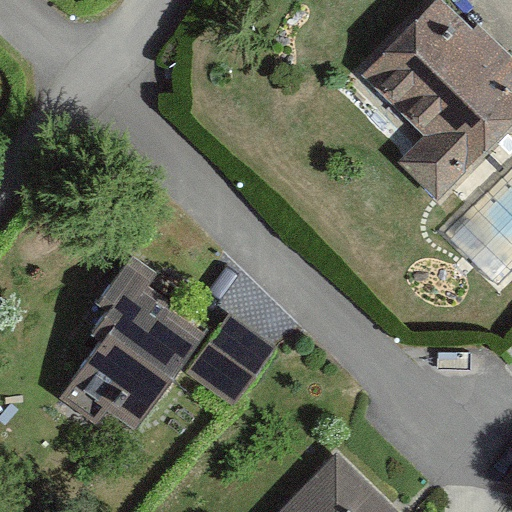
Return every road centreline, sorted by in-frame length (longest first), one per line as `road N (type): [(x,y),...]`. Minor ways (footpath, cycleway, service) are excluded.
road 1 (residential): [(84,82),(448,427)]
road 2 (residential): [(0,185),(84,82)]
